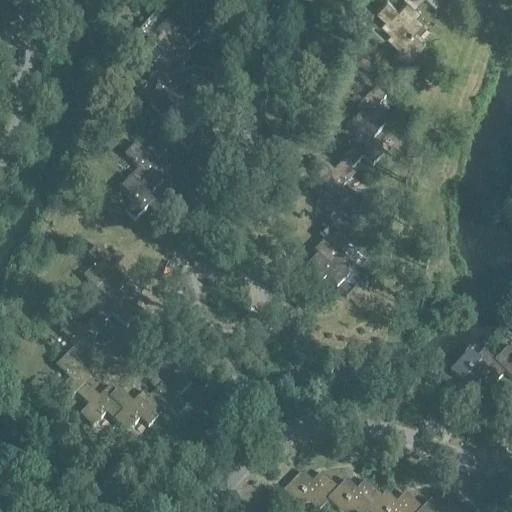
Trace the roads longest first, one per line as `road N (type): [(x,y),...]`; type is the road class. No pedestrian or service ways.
road 1 (residential): [(206,511),(227,480),(274,440),(312,425),(384,429),(475,462),(511,461)]
road 2 (residential): [(275,0),(225,246)]
road 3 (residential): [(33,0),(21,116),(0,161)]
road 4 (residential): [(216,336),(244,335),(263,319),(265,283),(225,246)]
road 5 (residential): [(225,246),(193,272),(186,308),(198,328),(216,336)]
